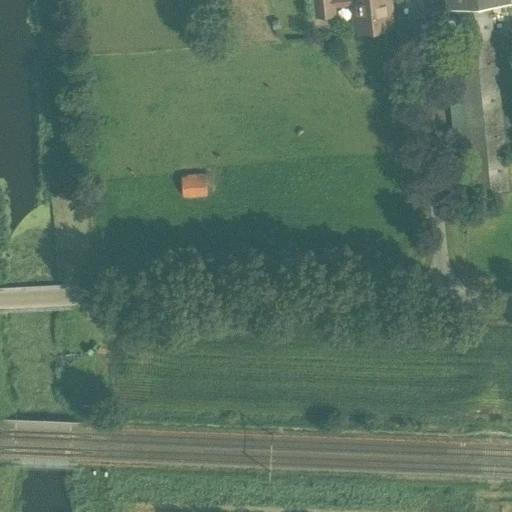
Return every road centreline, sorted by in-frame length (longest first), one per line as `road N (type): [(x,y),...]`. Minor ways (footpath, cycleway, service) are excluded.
road 1 (unclassified): [(439,297),(275,289),(71,295)]
road 2 (unclassified): [(439,297),(419,0)]
road 3 (track): [(82,294),(59,0)]
